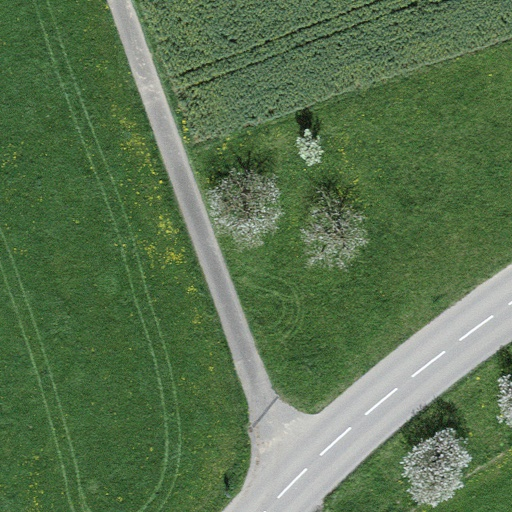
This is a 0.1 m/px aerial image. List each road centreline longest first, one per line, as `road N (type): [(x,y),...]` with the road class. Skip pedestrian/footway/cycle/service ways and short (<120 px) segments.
road 1 (track): [(289,486),(115,0)]
road 2 (secondary): [(266,511),(388,393),(511,300)]
